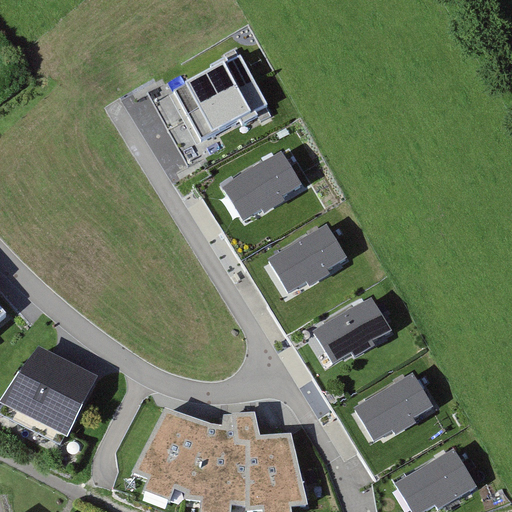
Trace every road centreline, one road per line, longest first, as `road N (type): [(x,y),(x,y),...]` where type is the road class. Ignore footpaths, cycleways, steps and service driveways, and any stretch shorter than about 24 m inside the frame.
road 1 (residential): [(0,247),(93,337),(148,376),(218,392),(274,371)]
road 2 (residential): [(274,371),(112,105)]
road 3 (track): [(129,511),(0,452)]
